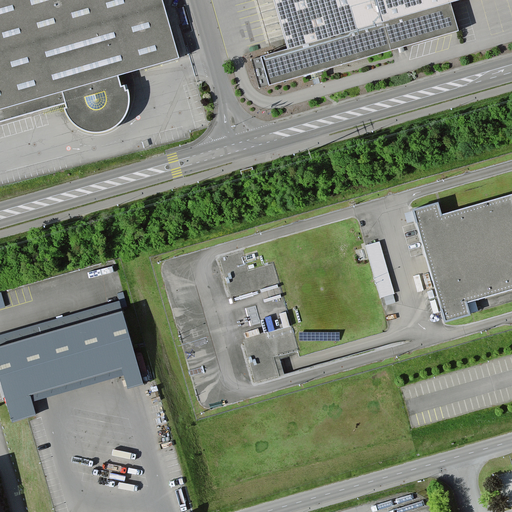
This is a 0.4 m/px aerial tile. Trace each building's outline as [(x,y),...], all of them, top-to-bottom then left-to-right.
[(0,0),(0,122),(69,103),(70,108),(68,108),(74,120),(83,128),(96,131),(109,131),(121,125),(129,116),(133,104),(133,90),(130,91),(129,86),(125,87),(122,76),(181,59),(163,0),(0,0)] [(261,56),(269,85),(459,31),(451,2),(458,0),(273,0),(288,48),(261,56)] [(261,86),(268,84),(259,56),(252,59),(261,86)] [(511,193),(445,213),(442,202),(417,210),(449,321),(473,314),(470,302),(511,290),(511,193)] [(382,240),(368,243),(379,300),(393,298),(382,240)] [(267,298),(281,294),(278,284),(264,289),(267,298)] [(0,377),(12,421),(36,414),(33,400),(124,375),(128,386),(144,382),(124,311),(119,312),(116,303),(0,334),(0,377)] [(279,354),(299,348),(287,312),(267,318),(270,328),(254,333),(255,333),(242,337),(256,381),(284,373),(279,354)]
